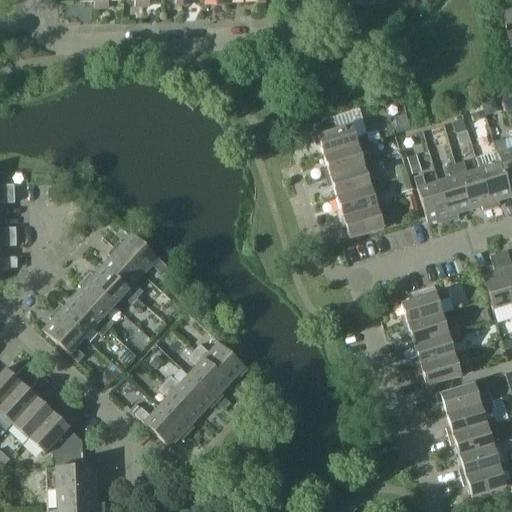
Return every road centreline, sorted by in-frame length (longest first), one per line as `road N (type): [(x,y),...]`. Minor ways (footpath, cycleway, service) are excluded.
road 1 (residential): [(23,0),(25,38),(288,37),(301,0)]
road 2 (residential): [(128,511),(123,432),(6,315)]
road 3 (residential): [(431,511),(360,307),(360,279)]
road 4 (residential): [(360,279),(511,229)]
road 5 (residential): [(360,279),(323,268),(297,177)]
